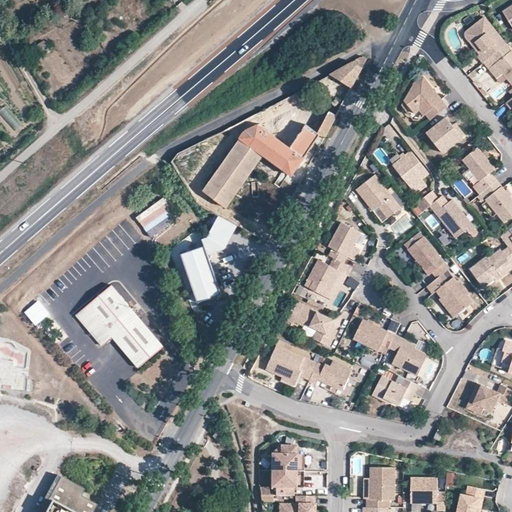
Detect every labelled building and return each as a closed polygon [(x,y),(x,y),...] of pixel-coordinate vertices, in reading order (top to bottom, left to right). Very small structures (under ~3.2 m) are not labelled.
[(511,6),(503,12),(511,27),(511,6)] [(478,58),(483,64),(487,61),(506,46),(483,18),(464,33),(465,37),(466,40),(469,43),(476,44),(483,53),(480,56),(478,58)] [(49,47),(44,40),(31,48),(36,55),(49,47)] [(469,43),(480,56),(483,53),(476,44),(469,43)] [(511,53),(506,46),(487,61),(492,67),(488,70),(495,79),(502,73),(511,84),(511,53)] [(338,79),(352,87),(367,58),(363,56),(335,72),(326,77),(335,82),(338,79)] [(476,81),(483,74),(478,69),(471,75),(476,81)] [(424,116),(430,122),(447,108),(422,78),(414,85),(403,104),(413,116),(417,112),(422,118),(424,116)] [(336,116),(336,115),(329,112),(318,133),(307,125),(308,123),(288,109),(246,131),(203,191),(227,207),(263,155),(292,175),(315,142),(320,134),(325,137),(336,116)] [(321,119),(314,114),(309,122),(317,127),(321,119)] [(443,153),(463,137),(454,126),(446,117),(427,133),(443,153)] [(454,126),(463,137),(466,134),(457,124),(454,126)] [(232,131),(229,128),(207,139),(216,151),(232,131)] [(320,146),(325,137),(320,134),(315,142),(320,146)] [(477,149),(487,161),(490,158),(481,146),(477,149)] [(483,193),(497,182),(490,174),(495,171),(487,161),(477,149),(463,161),(479,183),(473,188),(480,196),(483,193)] [(428,174),(409,153),(392,168),(415,196),(425,187),(420,181),(428,174)] [(401,209),(375,177),(362,187),(375,203),(381,198),(394,214),(395,215),(401,209)] [(511,217),(511,201),(497,182),(483,193),(487,199),(485,201),(500,219),(504,224),(511,217)] [(381,198),(375,203),(362,187),(357,191),(382,223),(394,214),(381,198)] [(437,200),(431,193),(416,205),(423,213),(429,208),(437,200)] [(166,195),(139,214),(154,236),(182,216),(178,210),(175,212),(168,201),(169,200),(166,195)] [(435,215),(447,204),(443,199),(439,199),(437,200),(429,208),(435,215)] [(475,231),(451,201),(447,204),(435,215),(455,240),(465,231),(469,236),(475,231)] [(495,223),(500,219),(485,201),(480,205),(495,223)] [(335,252),(331,259),(336,262),(346,267),(350,259),(356,247),(362,235),(343,226),(331,250),(335,252)] [(442,273),(449,268),(424,237),(408,249),(429,275),(438,268),(442,273)] [(182,253),(199,301),(222,293),(218,278),(208,248),(206,244),(182,253)] [(208,248),(218,278),(223,276),(221,268),(233,264),(229,252),(220,254),(217,245),(208,248)] [(356,247),(350,259),(356,262),(362,249),(356,247)] [(511,252),(508,248),(502,254),(503,255),(491,264),(488,260),(486,258),(472,269),(485,287),(495,279),(499,276),(502,279),(511,270),(511,252)] [(499,251),(488,260),(491,264),(503,255),(502,254),(499,251)] [(346,267),(336,262),(332,269),(320,263),(311,281),(317,284),(313,292),(330,300),(338,285),(343,275),(347,277),(350,269),(346,267)] [(442,273),(432,282),(439,289),(442,287),(447,294),(445,296),(459,313),(474,302),(468,295),(470,293),(459,280),(457,282),(453,278),(449,281),(442,273)] [(343,275),(338,285),(342,287),(347,277),(343,275)] [(112,284),(77,314),(103,345),(114,336),(140,367),(164,347),(112,284)] [(459,313),(445,296),(440,300),(454,318),(459,313)] [(335,331),(328,327),(322,325),(327,316),(316,310),(314,313),(300,306),(291,323),(302,328),(303,326),(315,331),(311,340),(327,348),(335,331)] [(322,325),(328,327),(332,318),(327,316),(322,325)] [(372,342),(388,350),(389,348),(394,338),(362,321),(352,340),(368,348),(372,342)] [(402,340),(395,336),(394,338),(389,348),(397,352),(393,364),(418,376),(426,357),(413,351),(400,344),(402,340)] [(415,347),(402,340),(400,344),(413,351),(415,347)] [(511,341),(507,340),(503,349),(506,350),(503,359),(511,362),(511,366),(511,371),(511,341)] [(309,382),(317,366),(276,347),(265,371),(282,379),(284,376),(297,383),(300,377),(309,382)] [(0,386),(22,389),(25,364),(0,360),(0,386)] [(309,382),(306,387),(314,390),(316,386),(325,390),(340,398),(352,371),(334,362),(332,368),(325,365),(323,369),(317,366),(309,382)] [(284,376),(282,379),(281,381),(295,388),(297,383),(284,376)] [(412,401),(419,385),(406,379),(402,386),(382,376),(375,393),(386,398),(395,402),(408,409),(412,401)] [(511,389),(487,378),(484,386),(473,410),(484,415),(487,408),(494,411),(498,400),(507,404),(511,393),(511,389)] [(473,410),(484,386),(479,384),(468,408),(473,410)] [(340,398),(325,390),(323,395),(339,402),(340,398)] [(384,402),(386,398),(375,393),(373,396),(384,402)] [(445,430),(439,428),(434,438),(440,441),(445,430)] [(272,455),(272,489),(296,489),(297,447),(281,446),(281,455),(272,455)] [(368,498),(368,507),(391,507),(391,499),(396,499),(397,467),(372,467),(371,498),(368,498)] [(456,487),(457,473),(447,473),(446,486),(456,487)] [(83,488),(60,475),(47,497),(51,499),(44,511),(45,511),(93,511),(97,504),(79,495),(83,488)] [(446,511),(446,493),(438,493),(438,478),(411,478),(411,504),(438,504),(438,511),(446,511)] [(466,496),(461,495),(457,511),(477,511),(480,499),(483,500),(485,490),(468,486),(466,496)] [(314,511),(315,497),(296,497),(296,505),(280,505),(279,511),(314,511)]
